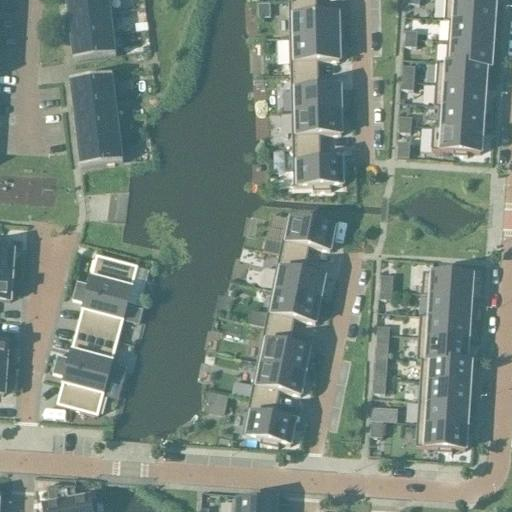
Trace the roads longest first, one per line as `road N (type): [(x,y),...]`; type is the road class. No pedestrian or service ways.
road 1 (residential): [(511,242),(497,464),(480,487),(395,485)]
road 2 (residential): [(305,479),(19,461)]
road 3 (unknown): [(195,472),(278,204)]
road 4 (residential): [(58,228),(19,461)]
road 5 (residential): [(354,257),(305,479)]
road 6 (unknown): [(276,0),(285,157)]
road 7 (residential): [(373,152),(367,0)]
road 8 (residential): [(22,147),(28,0)]
